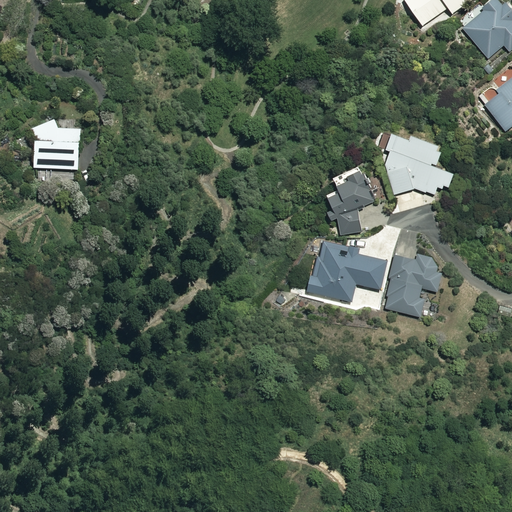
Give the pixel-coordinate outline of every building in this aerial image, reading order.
[(405,0),(404,1),(422,26),(447,8),(452,14),(472,0),(405,0)] [(491,0),(480,9),(483,12),(463,28),(489,59),(504,46),(508,52),(511,49),(511,10),(503,0),(491,0)] [(511,79),(497,92),(499,94),(485,106),(506,131),(511,126),(511,79)] [(58,127),(54,119),(32,128),(37,141),(37,166),(80,167),(81,128),(58,127)] [(413,189),(432,196),(435,189),(441,192),(443,187),(447,189),(453,174),(432,166),(439,148),(411,137),(409,141),(391,134),(384,151),(389,153),(384,165),(393,195),(413,189)] [(373,204),(360,168),(333,177),(338,192),(327,196),(341,237),(362,230),(354,210),(373,204)] [(358,251),(322,243),(313,277),(311,276),(307,292),(351,303),(356,284),(380,290),(387,262),(357,255),(358,251)] [(425,301),(420,300),(422,289),(435,293),(441,271),(432,269),(435,260),(417,256),(416,260),(395,255),(389,278),(391,278),(387,296),(389,297),(386,308),(421,317),(425,301)]
